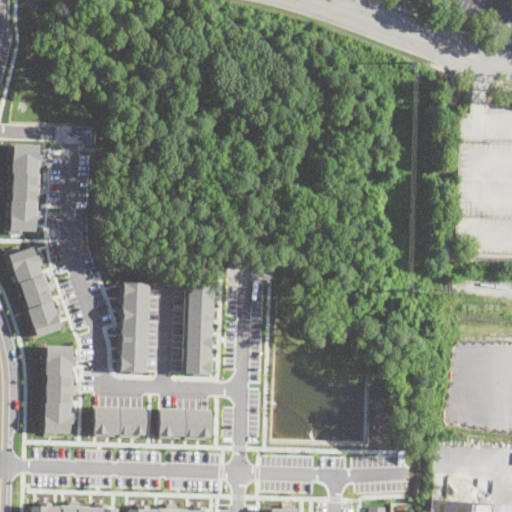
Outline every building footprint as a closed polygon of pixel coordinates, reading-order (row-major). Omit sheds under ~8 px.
[(511,106),(511,253),(469,252),(470,243),(454,242),(458,112),(470,113),(470,105),(511,106)] [(95,126),(71,125),(70,136),(81,136),(81,143),(94,144),(95,126)] [(10,142),(36,143),(34,230),(21,230),(21,233),(8,233),(10,142)] [(6,253),(15,283),(17,282),(26,308),(24,308),(35,336),(60,327),(49,299),(52,298),(47,280),(44,281),(31,244),(6,253)] [(120,281),(145,282),(142,371),(117,371),(120,281)] [(183,284),(210,284),(208,373),(179,372),(183,284)] [(44,344),(70,345),(70,384),(74,384),(74,394),(70,394),(69,410),(73,410),(73,422),(68,422),(68,432),(55,432),(55,435),(43,434),(43,431),(41,431),(44,344)] [(91,433),(143,433),(143,409),(91,407),(91,433)] [(157,408),(209,409),(208,435),(202,435),(202,438),(182,437),(182,435),(178,435),(178,437),(156,436),(157,408)] [(490,504),(489,511),(429,511),(430,499),(490,504)] [(29,504),(28,511),(115,511),(116,507),(108,507),(108,503),(96,503),(96,506),(77,505),(77,501),(69,501),(69,504),(29,504)]
